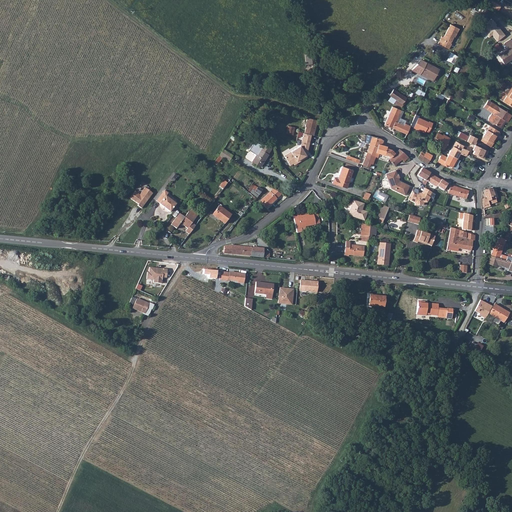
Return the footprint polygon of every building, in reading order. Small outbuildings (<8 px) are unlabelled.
[(491,19),(484,24),(488,30),(485,32),(489,36),(492,33),(497,40),(504,35),(499,28),(498,29),(496,25),(491,19)] [(442,36),(438,44),(449,49),(452,44),(451,43),(454,36),(455,37),(459,29),(450,24),(444,37),(442,36)] [(510,49),(500,54),(505,63),(511,59),(511,39),(506,42),(510,49)] [(498,43),(494,45),(498,52),(502,49),(498,43)] [(433,80),(439,70),(423,61),(421,66),(417,64),(413,68),(412,70),(420,75),(421,72),(433,80)] [(421,72),(420,75),(432,82),(433,80),(421,72)] [(498,87),(503,89),(506,83),(501,80),(498,87)] [(423,97),(426,92),(418,88),(416,93),(423,97)] [(393,89),(389,95),(402,104),(405,98),(406,98),(393,89)] [(495,114),(491,122),(499,126),(504,119),(507,121),(511,114),(490,102),(486,109),(493,113),(495,114)] [(392,106),(384,124),(406,134),(408,131),(411,123),(409,122),(407,127),(407,125),(406,125),(405,126),(398,123),(400,117),(398,116),(400,110),(392,106)] [(306,127),(305,133),(311,134),(314,135),(317,120),(308,118),(305,127),(306,127)] [(417,118),(414,127),(420,129),(420,131),(424,132),(425,131),(428,132),(432,124),(428,122),(428,123),(417,118)] [(288,125),(286,133),(293,135),(295,127),(288,125)] [(496,135),(499,130),(489,125),(480,140),(491,146),(493,142),(492,141),(496,134),(496,135)] [(304,132),(301,144),(303,145),(302,147),(308,149),(311,134),(305,133),(304,132)] [(475,144),(478,137),(469,134),(469,135),(460,132),(458,138),(475,144)] [(441,143),(446,145),(449,138),(443,135),(442,136),(437,133),(433,140),(440,144),(441,143)] [(369,145),(366,152),(375,155),(375,157),(377,158),(379,153),(376,153),(379,144),(381,145),(383,140),(380,139),(371,136),(368,135),(367,135),(365,142),(369,143),(368,145),(369,145)] [(260,148),(252,161),(260,166),(269,153),(268,153),(272,148),(260,140),(256,146),(260,148)] [(448,154),(444,163),(451,167),(456,158),(460,153),(465,155),(467,152),(468,151),(461,148),(463,146),(455,142),(448,154)] [(303,145),(301,144),(300,145),(284,156),(290,165),(293,163),(294,165),(307,156),(306,154),(306,151),(308,151),(308,149),(302,147),(303,145)] [(376,153),(379,153),(383,155),(384,155),(387,156),(390,158),(394,153),(391,149),(386,148),(386,146),(381,145),(379,144),(376,153)] [(486,155),(488,151),(482,148),(475,145),(472,150),(474,151),(473,153),(484,159),(486,154),(486,155)] [(224,149),(220,155),(230,161),(233,155),(224,149)] [(390,158),(388,159),(395,166),(401,159),(404,161),(408,157),(407,155),(403,152),(399,149),(394,153),(390,158)] [(366,152),(363,161),(370,163),(372,164),(375,158),(375,157),(375,155),(366,152)] [(421,152),(418,157),(423,161),(427,164),(432,156),(432,155),(426,152),(425,154),(421,152)] [(334,178),(332,183),(346,188),(352,170),(342,167),(339,178),(338,178),(336,179),(334,178)] [(428,172),(422,168),(417,176),(424,180),(428,172)] [(397,174),(396,170),(385,173),(390,188),(405,194),(409,184),(397,179),(397,178),(397,175),(397,174)] [(441,180),(428,172),(424,180),(436,187),(437,187),(443,190),(447,184),(443,181),(441,179),(441,180)] [(253,194),(254,194),(255,192),(259,185),(254,182),(249,191),(253,194)] [(259,185),(255,192),(259,194),(263,188),(259,185)] [(450,187),(448,194),(466,199),(469,191),(460,188),(460,190),(450,187)] [(135,192),(130,198),(138,205),(138,206),(141,209),(153,194),(145,188),(140,195),(135,192)] [(273,188),(260,201),(266,208),(277,198),(276,198),(281,193),(273,188)] [(416,193),(412,191),(408,199),(414,202),(414,205),(423,205),(423,202),(427,202),(430,197),(429,196),(431,192),(424,188),(422,192),(421,192),(421,193),(416,193)] [(492,188),(483,190),(483,191),(485,197),(480,199),(484,209),(490,207),(487,199),(490,198),(492,204),(494,204),(497,203),(496,199),(494,194),(492,188)] [(165,190),(157,201),(160,203),(160,204),(171,212),(177,204),(166,196),(169,193),(165,190)] [(376,190),(373,197),(385,203),(388,195),(376,190)] [(354,200),(349,215),(365,220),(367,212),(362,210),(364,203),(354,200)] [(382,205),(379,217),(385,219),(388,207),(382,205)] [(219,219),(225,223),(231,215),(219,206),(213,213),(220,218),(219,219)] [(190,210),(188,212),(196,218),(198,215),(190,210)] [(192,223),(196,218),(188,212),(185,218),(180,214),(171,225),(177,229),(181,222),(182,223),(182,224),(188,229),(186,231),(190,234),(196,226),(192,223)] [(472,215),(463,213),(462,229),(470,230),(472,215)] [(301,216),(293,217),(296,229),(307,227),(320,225),(319,220),(314,221),(313,214),(301,217),(301,216)] [(421,217),(409,214),(407,221),(418,224),(421,217)] [(363,223),(362,236),(370,237),(371,226),(363,223)] [(475,235),(450,227),(447,246),(471,250),(472,242),(465,241),(466,238),(474,241),(475,235)] [(416,241),(413,240),(413,241),(417,243),(418,240),(425,243),(425,244),(431,246),(435,236),(420,230),(419,231),(416,241)] [(494,243),(490,256),(506,260),(507,257),(500,255),(505,240),(499,238),(497,244),(494,243)] [(347,242),(345,256),(349,257),(349,255),(364,257),(365,247),(351,246),(351,243),(347,242)] [(380,243),(378,264),(389,266),(391,244),(380,243)] [(224,246),(224,253),(267,258),(267,255),(269,255),(269,251),(263,249),(263,246),(252,245),(252,247),(246,247),(246,245),(241,245),(240,246),(231,245),(229,245),(224,246)] [(490,256),(488,264),(496,267),(497,264),(508,268),(508,270),(511,271),(511,257),(507,256),(507,257),(506,260),(490,256)] [(467,273),(468,265),(460,265),(460,273),(467,273)] [(168,270),(150,268),(149,273),(148,273),(147,279),(154,280),(154,283),(162,284),(163,278),(167,278),(168,270)] [(220,272),(220,280),(229,281),(229,280),(238,281),(238,283),(243,284),(244,274),(230,272),(229,273),(220,272)] [(300,281),(299,292),(317,293),(318,283),(300,281)] [(257,282),(256,293),(273,295),(274,284),(257,282)] [(293,290),(280,288),(278,304),(292,305),(293,290)] [(369,295),(368,305),(374,306),(379,307),(384,307),(385,297),(369,295)] [(148,307),(144,306),(145,303),(137,300),(133,308),(143,312),(144,311),(146,312),(148,307)] [(492,306),(480,300),(474,311),(479,314),(478,315),(486,319),(492,306)] [(419,301),(417,315),(427,316),(427,315),(438,316),(438,308),(439,304),(425,303),(425,301),(419,301)] [(495,305),(489,315),(504,323),(509,313),(495,305)] [(438,308),(438,316),(437,317),(447,318),(447,309),(438,308)] [(395,319),(395,314),(388,314),(388,323),(399,323),(399,319),(395,319)] [(473,344),(469,351),(473,353),(477,346),(473,344)]
